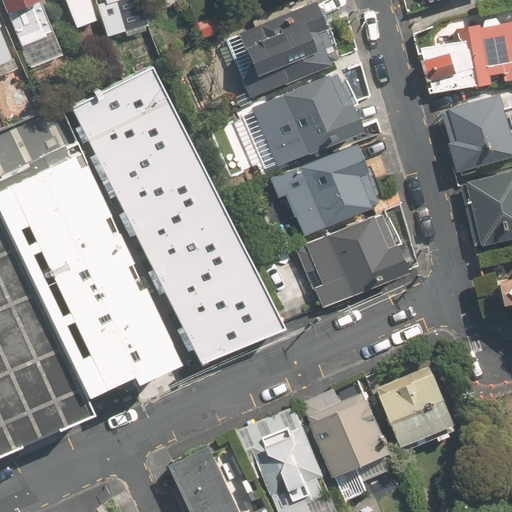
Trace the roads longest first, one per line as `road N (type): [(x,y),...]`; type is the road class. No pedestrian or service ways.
road 1 (residential): [(120,442),(450,289)]
road 2 (residential): [(450,289),(372,0)]
road 3 (residential): [(0,498),(120,442)]
